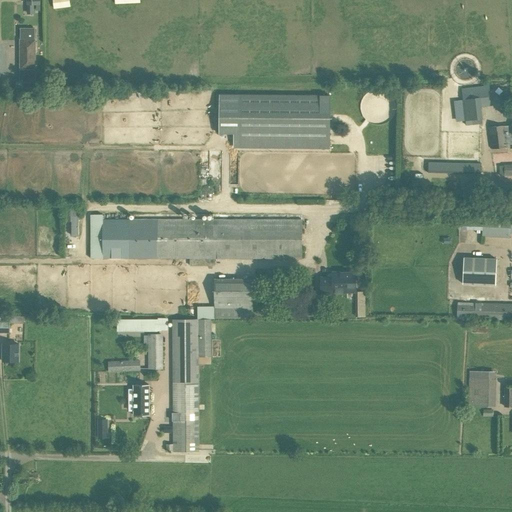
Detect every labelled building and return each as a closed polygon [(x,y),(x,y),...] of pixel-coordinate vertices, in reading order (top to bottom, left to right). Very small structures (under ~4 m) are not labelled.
[(70,7),(68,0),(52,0),(54,10),(70,7)] [(22,41),(22,69),(35,69),(36,41),(22,41)] [(488,85),(460,88),(464,121),(482,119),(480,97),(490,96),(488,85)] [(220,94),(220,133),(234,134),(234,148),(330,149),(331,95),(220,94)] [(504,125),(487,127),(490,149),(507,147),(506,144),(511,143),(511,124),(510,124),(510,125),(504,126),(504,125)] [(428,162),(427,172),(481,174),(481,163),(473,163),(473,162),(458,161),(458,162),(451,162),(451,161),(436,161),(436,162),(428,162)] [(511,164),(503,165),(503,175),(511,174),(511,164)] [(79,208),(65,208),(65,220),(72,220),(72,235),(79,235),(79,208)] [(90,214),(90,258),(190,258),(190,265),(214,265),(214,258),(301,258),(301,219),(102,219),(102,214),(90,214)] [(511,217),(482,216),(481,235),(511,236),(511,217)] [(496,259),(463,258),(462,285),(495,287),(496,259)] [(332,277),(320,278),(321,293),(333,293),(333,292),(354,291),(354,300),(362,300),(362,291),(355,291),(355,272),(332,272),(332,277)] [(198,304),(198,317),(252,318),(252,279),(214,279),(214,304),(198,304)] [(511,302),(457,301),(456,319),(511,320),(511,302)] [(117,318),(117,330),(167,330),(167,318),(117,318)] [(172,444),(166,444),(166,451),(169,451),(170,451),(198,451),(198,356),(210,356),(210,319),(172,319),(172,444)] [(162,335),(148,335),(148,368),(162,368),(162,335)] [(1,344),(1,362),(18,362),(18,344),(1,344)] [(140,360),(107,361),(108,371),(140,370),(140,360)] [(469,372),(469,407),(490,407),(491,372),(469,372)] [(149,384),(134,384),(134,389),(129,390),(129,410),(134,410),(134,415),(149,415),(149,384)] [(161,423),(169,423),(169,414),(161,415),(161,423)] [(13,472),(14,480),(35,479),(35,471),(13,472)]
